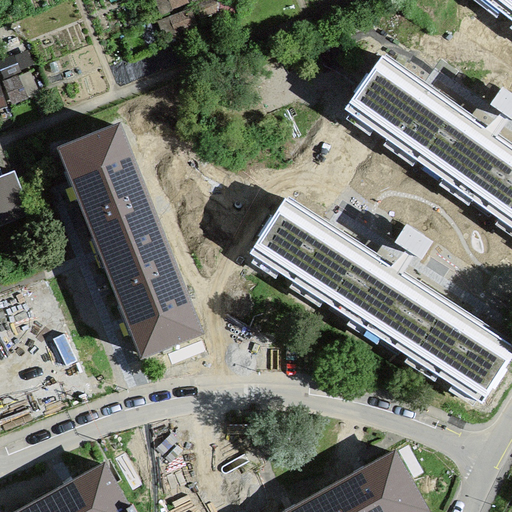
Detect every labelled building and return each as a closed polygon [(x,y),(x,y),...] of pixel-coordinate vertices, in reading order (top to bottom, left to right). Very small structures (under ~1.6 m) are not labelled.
[(511,0),(487,0),(511,18),(511,0)] [(422,83),(421,82),(420,83),(384,57),(370,77),(366,74),(361,82),(355,91),(358,93),(347,109),(421,161),(458,109),(431,91),(432,90),(430,89),(427,94),(420,90),(418,88),(422,83)] [(484,135),(482,134),(486,128),(485,128),(484,128),(458,109),(421,161),(496,214),(511,190),(511,147),(495,136),(496,135),(495,134),(491,140),(484,135)] [(118,126),(62,149),(74,180),(89,217),(145,195),(118,126)] [(0,222),(28,211),(29,213),(31,212),(14,170),(2,175),(0,170),(0,222)] [(511,190),(496,214),(511,225),(511,190)] [(116,284),(172,262),(145,195),(89,217),(101,247),(116,284)] [(326,223),(324,222),(324,223),(286,199),(273,219),(270,217),(259,234),(262,236),(252,252),(328,301),(362,248),(335,231),(336,230),(334,229),(331,234),(324,230),(322,229),(326,223)] [(405,351),(439,298),(401,273),(400,272),(397,277),(390,273),(388,272),(392,266),(390,266),(362,248),(328,301),(405,351)] [(172,262),(116,284),(128,314),(143,353),(199,330),(172,262)] [(405,351),(481,400),(491,384),(495,386),(506,369),(502,367),(511,351),(511,344),(478,322),(477,321),(473,326),(467,322),(464,321),(468,315),(467,314),(466,315),(439,298),(405,351)] [(365,468),(364,469),(367,475),(362,478),(358,480),(355,474),(354,475),(325,491),(337,511),(417,511),(425,508),(394,453),(365,468)] [(34,504),(38,511),(137,511),(133,504),(127,507),(104,465),(64,487),(34,504)] [(337,511),(325,491),(297,507),(297,506),(295,507),(298,511),(286,511),(285,511),(337,511)]
